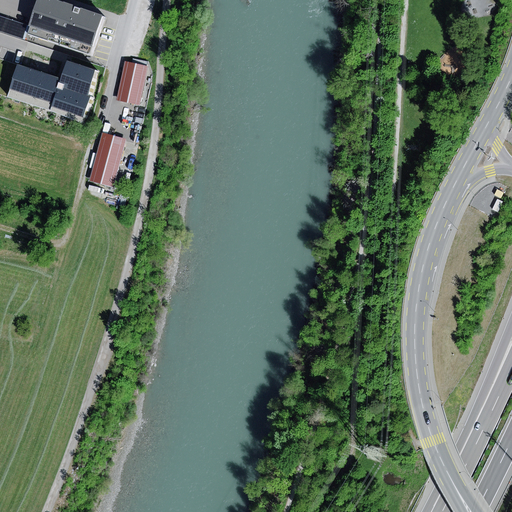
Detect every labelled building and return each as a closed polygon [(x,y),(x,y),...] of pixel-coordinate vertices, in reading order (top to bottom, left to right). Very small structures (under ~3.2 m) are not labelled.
[(40,0),(29,34),(60,44),(73,6),(54,0),(40,0)] [(60,44),(91,55),(104,16),(73,6),(60,44)] [(29,26),(0,16),(0,32),(24,40),(29,26)] [(125,61),(117,100),(139,105),(148,66),(125,61)] [(63,79),(17,64),(7,97),(82,121),(98,72),(68,62),(63,79)] [(126,139),(102,133),(90,181),(113,187),(126,139)]
